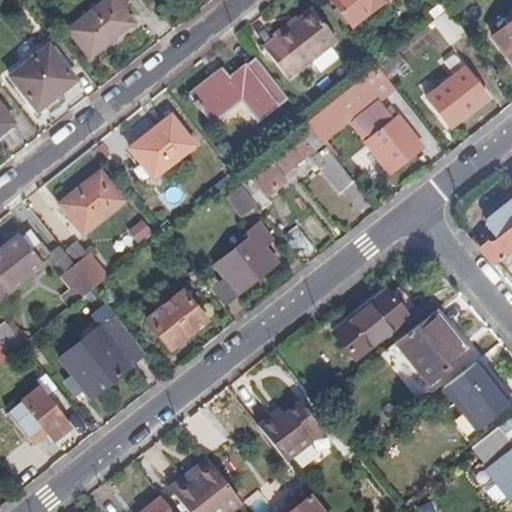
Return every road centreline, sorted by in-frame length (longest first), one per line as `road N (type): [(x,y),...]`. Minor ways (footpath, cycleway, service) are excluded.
road 1 (residential): [(412,206),(31,511)]
road 2 (residential): [(0,196),(250,0)]
road 3 (residential): [(511,319),(412,206)]
road 4 (residential): [(511,129),(412,206)]
